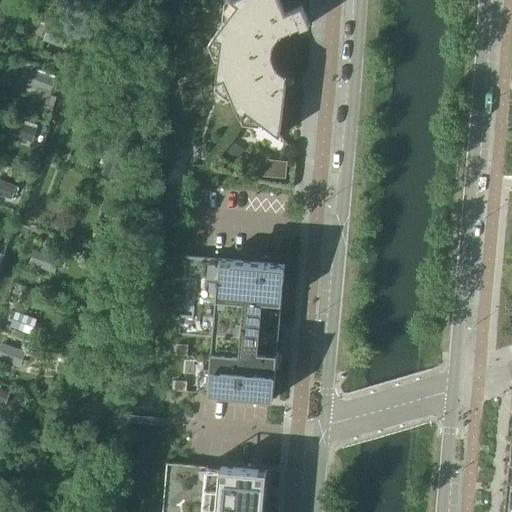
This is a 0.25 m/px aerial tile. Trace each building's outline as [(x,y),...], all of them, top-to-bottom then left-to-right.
[(311,16),(311,0),(231,0),(237,4),(212,38),(212,39),(220,40),(215,82),(216,82),(223,78),(240,117),(241,117),(246,110),(279,136),(280,135),(286,81),(285,81),(284,82),(281,79),(272,72),(271,73),(270,69),(265,59),(265,55),(267,44),(266,44),(266,43),(268,40),(275,31),(275,30),(278,29),(288,25),(291,30),(292,30),(301,27),(301,28),(310,24),(307,17),(310,16),(311,16)] [(65,31),(49,26),(45,39),(60,44),(65,31)] [(28,83),(50,92),(55,79),(32,71),(28,83)] [(36,128),(15,121),(11,134),(32,141),(36,128)] [(70,153),(77,156),(89,160),(93,149),(97,140),(85,136),(84,140),(76,137),(70,153)] [(233,163),(243,149),(233,142),(223,155),(233,163)] [(111,151),(103,173),(117,179),(125,156),(111,151)] [(261,156),(260,173),(287,174),(288,157),(261,156)] [(0,194),(11,199),(16,186),(0,180),(0,194)] [(31,264),(52,272),(57,259),(36,251),(31,264)] [(185,255),(183,278),(195,279),(192,315),(180,314),(178,333),(212,336),(207,393),(273,399),(285,264),(185,255)] [(13,312),(9,325),(29,332),(34,319),(13,312)] [(0,348),(0,358),(18,365),(23,352),(1,344),(0,348)] [(177,344),(176,354),(192,355),(193,345),(177,344)] [(0,403),(4,405),(9,392),(0,388),(0,403)] [(80,447),(65,441),(60,453),(76,459),(80,447)] [(261,511),(262,509),(263,509),(264,490),(263,490),(265,472),(258,471),(258,470),(206,465),(206,466),(194,465),(194,464),(193,464),(193,465),(188,464),(181,464),(181,463),(180,463),(180,464),(168,463),(168,462),(167,462),(166,463),(167,463),(165,481),(165,482),(164,499),(163,499),(163,500),(164,500),(162,511),(261,511)]
